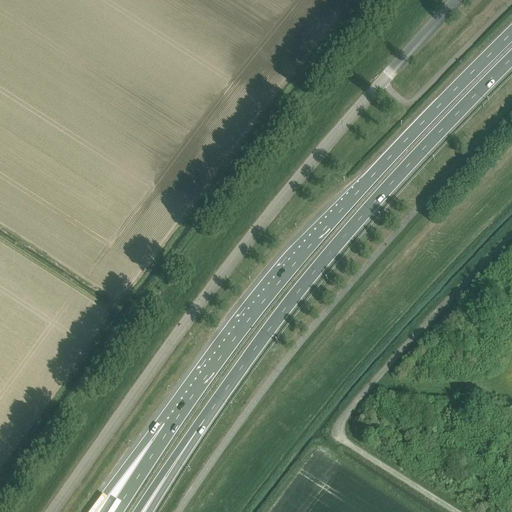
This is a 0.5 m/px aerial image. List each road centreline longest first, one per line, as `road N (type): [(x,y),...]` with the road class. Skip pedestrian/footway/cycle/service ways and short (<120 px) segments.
road 1 (unclassified): [(52,511),(236,256),(461,0)]
road 2 (primary): [(511,32),(262,301),(170,426)]
road 3 (primary): [(202,417),(377,198),(511,60)]
road 4 (track): [(459,511),(340,438),(340,425),(511,235)]
